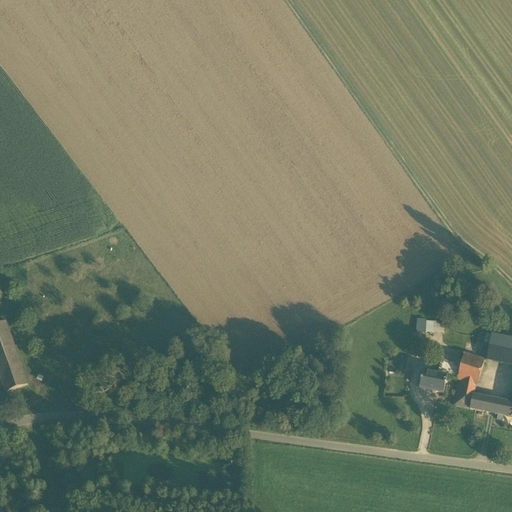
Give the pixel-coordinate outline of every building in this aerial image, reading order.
[(0,379),(5,394),(6,394),(28,386),(24,376),(5,322),(0,324),(0,379)] [(445,324),(433,323),(432,334),(444,335),(445,324)] [(425,325),(418,324),(417,333),(425,334),(425,325)] [(486,361),(511,366),(511,339),(491,335),(489,345),(486,361)] [(443,355),(441,361),(460,367),(462,361),(443,355)] [(459,381),(477,387),(484,361),(464,355),(462,361),(460,367),(461,367),(457,381),(459,382),(459,381)] [(441,361),(437,375),(447,378),(457,381),(461,367),(460,367),(441,361)] [(443,395),(447,378),(437,375),(423,372),(419,390),(443,395)] [(474,396),(477,387),(459,381),(459,382),(454,407),(470,410),(473,396),(474,396)] [(0,405),(9,402),(6,394),(0,395),(0,405)] [(470,410),(487,414),(490,399),(474,396),(473,396),(470,410)] [(487,414),(495,415),(498,401),(490,399),(487,414)] [(495,415),(511,419),(511,415),(511,404),(498,401),(495,415)]
